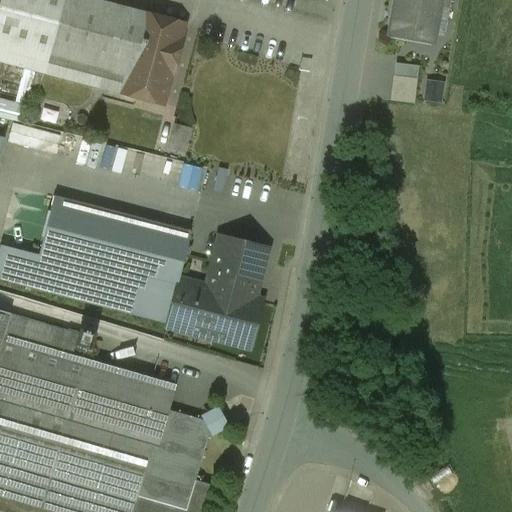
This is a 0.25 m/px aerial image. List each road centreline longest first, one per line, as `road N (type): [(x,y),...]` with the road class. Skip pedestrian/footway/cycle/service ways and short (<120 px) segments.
road 1 (residential): [(277,429),(363,0)]
road 2 (unclassified): [(418,511),(361,462),(277,429)]
